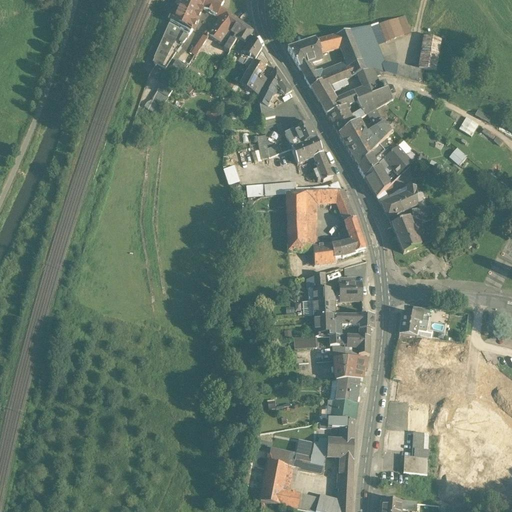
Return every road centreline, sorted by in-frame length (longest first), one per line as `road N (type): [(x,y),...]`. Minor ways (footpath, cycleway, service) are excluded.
road 1 (secondary): [(381,294),(364,211),(271,43),(260,0)]
road 2 (secondary): [(361,511),(381,294)]
road 3 (track): [(73,0),(0,198)]
road 4 (residential): [(511,301),(381,294)]
